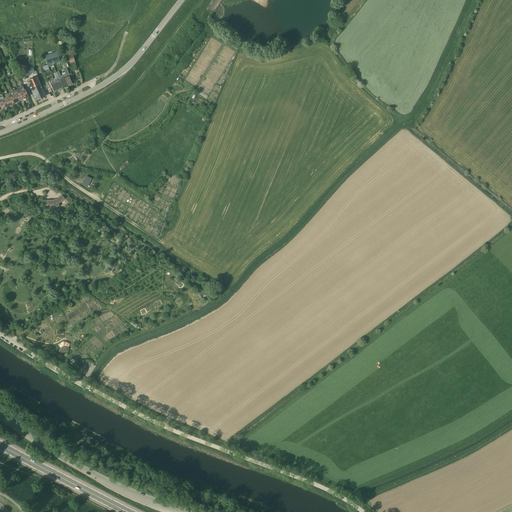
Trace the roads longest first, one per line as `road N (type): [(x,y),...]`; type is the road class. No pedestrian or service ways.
road 1 (unclassified): [(0,333),(111,400),(321,486),(363,511)]
road 2 (unclassified): [(0,133),(110,80),(182,0)]
road 3 (tertiary): [(0,415),(79,467),(183,511)]
road 4 (track): [(0,158),(42,157),(157,239)]
road 5 (track): [(511,422),(457,456),(350,502)]
road 6 (track): [(195,91),(174,122),(100,190)]
road 7 (primary): [(114,505),(0,445)]
